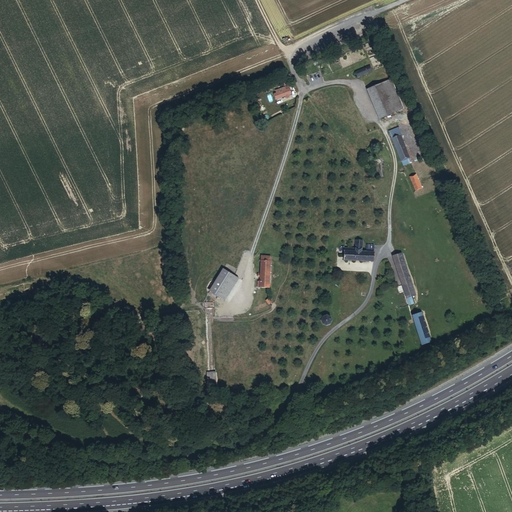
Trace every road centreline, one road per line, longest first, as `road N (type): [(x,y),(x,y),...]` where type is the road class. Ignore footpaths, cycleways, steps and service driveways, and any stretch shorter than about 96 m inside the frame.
road 1 (trunk): [(0,510),(124,504),(237,487),(357,454),(457,408),(511,372)]
road 2 (trunk): [(511,355),(399,415),(236,470),(120,488),(0,494)]
road 3 (track): [(384,256),(393,172),(364,103),(334,88),(302,99),(241,303)]
road 4 (unclassified): [(0,407),(80,457),(139,467),(265,439),(279,430),(296,394)]
